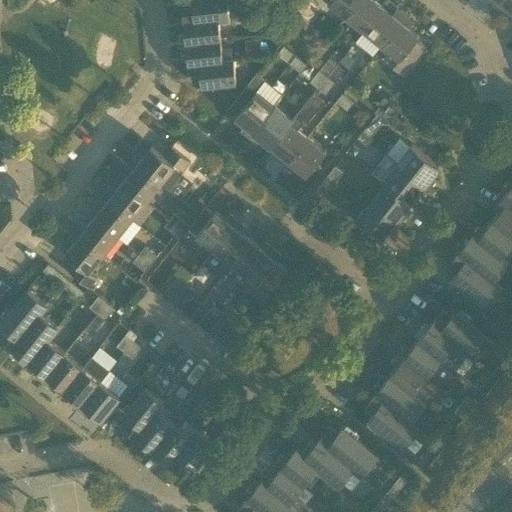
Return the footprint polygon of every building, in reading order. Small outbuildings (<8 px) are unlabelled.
[(182,5),(184,23),(219,19),(229,17),(227,0),(191,0),(192,4),(182,5)] [(347,15),(358,0),(328,0),(328,1),(347,15)] [(382,6),(376,1),(374,0),(358,0),(347,15),(364,29),(382,6)] [(511,0),(500,0),(495,6),(503,13),(507,8),(511,11),(511,0)] [(382,43),(404,15),(396,9),(392,14),(382,6),(364,29),(382,43)] [(404,15),(382,43),(399,57),(393,66),(403,74),(425,46),(416,39),(419,36),(409,28),(413,22),(404,15)] [(219,19),(184,23),(186,42),(221,38),(219,19)] [(275,19),(261,20),(262,34),(276,32),(275,19)] [(224,58),(221,38),(186,42),(188,62),(224,58)] [(290,63),(301,72),(306,64),(295,56),(290,63)] [(234,57),(224,58),(188,62),(190,79),(200,78),(201,85),(236,81),(234,57)] [(328,57),(319,69),(327,76),(337,63),(328,57)] [(337,63),(327,76),(334,82),(344,69),(337,63)] [(327,76),(319,69),(310,81),(318,87),(327,76)] [(334,82),(327,76),(318,87),(325,93),(334,82)] [(263,82),(256,90),(248,84),(236,100),(227,110),(235,117),(244,125),(240,130),(249,137),(274,105),(281,96),(263,82)] [(313,92),(292,119),(291,118),(270,145),(280,153),(276,159),(284,165),(308,136),(298,128),(303,123),(305,124),(324,101),(313,92)] [(342,93),(336,101),(347,109),(353,101),(342,93)] [(261,138),(270,145),(291,118),(274,105),(249,137),(257,143),(261,138)] [(374,132),(383,121),(375,115),(366,126),(374,132)] [(366,126),(358,137),(365,143),(374,132),(366,126)] [(308,136),(284,165),(292,172),(297,167),(307,175),(326,151),(308,136)] [(430,176),(438,166),(412,144),(397,163),(429,188),(436,180),(430,176)] [(138,151),(131,160),(161,183),(168,189),(182,171),(190,161),(171,146),(164,156),(151,146),(144,156),(138,151)] [(147,201),(161,183),(131,160),(125,168),(130,172),(123,182),(147,201)] [(372,171),(383,180),(409,202),(417,192),(422,197),(429,188),(397,163),(390,171),(379,162),(372,171)] [(335,165),(330,172),(317,187),(325,193),(343,171),(335,165)] [(409,202),(383,180),(382,181),(386,184),(372,201),(400,224),(407,216),(402,211),(409,202)] [(133,219),(147,201),(123,182),(115,191),(110,187),(103,195),(133,219)] [(511,183),(500,198),(511,208),(511,183)] [(101,208),(94,218),(118,237),(133,219),(103,195),(96,204),(101,208)] [(511,237),(511,208),(500,198),(494,206),(499,211),(491,220),(511,237)] [(394,232),(400,224),(372,201),(357,219),(381,238),(389,228),(394,232)] [(188,229),(214,249),(237,220),(229,214),(225,219),(215,211),(213,214),(205,207),(190,226),(188,229)] [(174,213),(164,226),(172,232),(182,219),(174,213)] [(81,222),(74,231),(104,255),(118,237),(94,218),(86,227),(81,222)] [(190,226),(182,219),(172,232),(181,238),(188,229),(190,226)] [(232,263),(251,240),(242,232),(246,227),(237,220),(214,249),(203,263),(221,277),(232,263)] [(501,257),(511,243),(511,237),(491,220),(484,229),(478,225),(472,234),(501,257)] [(70,273),(89,288),(98,278),(91,272),(104,255),(74,231),(68,239),(73,243),(65,253),(78,263),(70,273)] [(507,262),(501,257),(472,234),(458,251),(493,280),(507,262)] [(232,263),(250,277),(273,249),(265,242),(260,248),(251,240),(232,263)] [(151,263),(157,255),(145,246),(139,254),(151,263)] [(273,249),(250,277),(268,292),(287,269),(277,261),(281,256),(273,249)] [(502,286),(493,280),(458,251),(448,263),(456,270),(451,276),(487,305),(502,286)] [(151,263),(139,254),(133,261),(145,271),(151,263)] [(43,270),(62,285),(67,279),(48,263),(43,270)] [(162,295),(172,302),(187,284),(185,282),(192,274),(180,264),(173,273),(177,276),(162,295)] [(67,279),(62,285),(78,299),(84,292),(67,279)] [(187,284),(172,302),(181,309),(196,291),(187,284)] [(0,335),(0,338),(11,348),(41,311),(40,311),(46,303),(28,288),(0,323),(0,324),(5,329),(0,335)] [(98,295),(89,306),(97,313),(106,302),(98,295)] [(106,302),(97,313),(105,319),(114,308),(106,302)] [(213,304),(210,308),(198,323),(207,330),(222,312),(213,304)] [(431,322),(467,351),(475,358),(490,339),(455,310),(450,316),(442,309),(431,322)] [(11,348),(28,361),(48,337),(58,325),(41,311),(11,348)] [(216,338),(231,319),(222,312),(207,330),(216,338)] [(216,338),(227,347),(240,331),(242,328),(231,319),(216,338)] [(453,369),(467,351),(431,322),(417,340),(440,359),(453,369)] [(126,334),(117,345),(125,351),(134,340),(126,334)] [(42,381),(65,352),(48,337),(28,361),(38,369),(34,374),(42,381)] [(141,347),(134,340),(125,351),(133,357),(141,347)] [(405,344),(398,353),(427,376),(440,359),(417,340),(410,349),(405,344)] [(101,346),(94,355),(111,368),(118,358),(101,346)] [(83,366),(65,352),(42,381),(50,387),(55,382),(64,390),(83,366)] [(413,393),(427,376),(398,353),(391,361),(397,365),(389,374),(413,393)] [(92,356),(83,366),(64,390),(73,397),(69,403),(78,409),(101,381),(109,370),(92,356)] [(511,370),(508,367),(500,376),(507,382),(511,375),(511,370)] [(420,399),(413,393),(389,374),(375,392),(411,421),(425,403),(420,399)] [(500,390),(507,382),(500,376),(493,385),(500,390)] [(119,395),(103,383),(101,381),(78,409),(86,416),(90,411),(100,419),(119,395)] [(493,385),(486,394),(492,399),(500,390),(493,385)] [(164,401),(146,387),(124,414),(129,418),(122,427),(135,437),(157,409),(164,401)] [(419,427),(411,421),(375,392),(365,405),(373,411),(368,417),(404,446),(419,427)] [(478,404),(468,396),(467,395),(461,403),(471,412),(478,404)] [(195,407),(206,416),(215,406),(204,397),(195,407)] [(471,412),(461,403),(454,411),(465,419),(471,412)] [(174,422),(157,409),(135,437),(151,450),(174,422)] [(190,435),(174,422),(151,450),(168,463),(190,435)] [(328,426),(318,438),(354,466),(362,473),(377,455),(341,426),(337,432),(328,426)] [(214,442),(196,427),(190,435),(168,463),(180,473),(187,465),(192,469),(214,442)] [(456,445),(464,436),(457,430),(450,439),(456,445)] [(339,484),(354,466),(318,438),(304,455),(318,467),(339,484)] [(450,439),(443,448),(449,453),(456,445),(450,439)] [(282,453),(275,462),(303,484),(318,467),(304,455),(295,448),(287,458),(282,453)] [(442,462),(449,453),(443,448),(436,457),(442,462)] [(436,457),(428,466),(435,471),(442,462),(436,457)] [(267,483),(289,502),(303,484),(275,462),(269,470),(274,474),(267,483)] [(400,489),(407,480),(401,475),(394,484),(400,489)] [(293,511),(297,508),(289,502),(267,483),(266,484),(261,480),(247,497),(265,511),(293,511)] [(394,484),(386,492),(393,498),(400,489),(394,484)] [(386,507),(393,498),(386,492),(379,501),(386,507)] [(265,511),(247,497),(237,509),(240,511),(265,511)] [(373,511),(381,511),(386,507),(379,501),(372,510),(373,511)]
